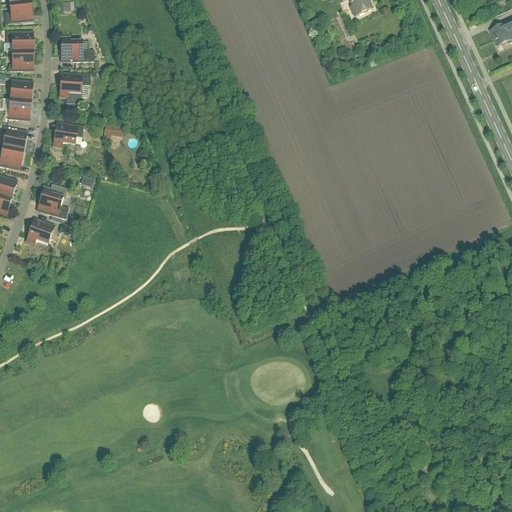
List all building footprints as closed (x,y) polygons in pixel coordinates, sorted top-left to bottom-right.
[(345,0),(347,2),(348,1),(352,9),(350,10),(354,19),(372,11),(369,4),(371,3),(369,0),(345,0)] [(511,0),(502,0),(495,3),(499,12),(511,5),(511,0)] [(32,18),(30,4),(9,7),(10,15),(4,16),(6,27),(32,24),(32,18)] [(500,29),(490,34),(493,42),(511,33),(511,21),(499,28),(500,29)] [(511,33),(493,42),(497,50),(508,45),(508,47),(511,45),(511,33)] [(12,46),(12,54),(33,54),(33,35),(6,35),(6,46),(12,46)] [(69,41),(61,41),(61,65),(95,64),(95,53),(82,53),(82,45),(69,45),(69,41)] [(33,68),(33,54),(12,54),(12,68),(9,68),(9,74),(33,74),(33,68)] [(90,78),(61,76),(60,100),(67,101),(67,106),(80,107),(81,89),(90,89),(90,78)] [(12,83),(10,102),(31,104),(33,85),(12,83)] [(10,102),(8,122),(17,123),(29,124),(30,118),(31,104),(10,102)] [(84,130),(57,125),(53,149),(61,150),(62,146),(74,148),(76,140),(82,141),(84,130)] [(111,137),(113,129),(106,128),(105,136),(111,137)] [(6,137),(3,150),(23,154),(27,135),(3,130),(2,136),(6,137)] [(0,164),(0,169),(20,173),(23,154),(3,150),(0,164)] [(0,198),(11,202),(17,184),(0,178),(0,198)] [(53,188),(52,193),(44,191),(37,214),(65,222),(69,211),(60,209),(65,192),(53,188)] [(0,219),(5,221),(11,202),(0,198),(0,219)] [(47,247),(54,229),(35,221),(26,244),(34,247),(36,243),(47,247)] [(59,234),(76,240),(78,233),(61,227),(59,234)]
